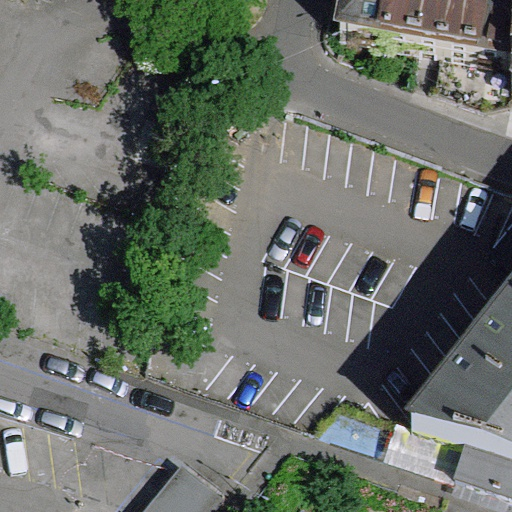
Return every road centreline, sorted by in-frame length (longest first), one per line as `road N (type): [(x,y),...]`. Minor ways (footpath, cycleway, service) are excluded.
road 1 (residential): [(511,160),(278,73)]
road 2 (residential): [(222,455),(0,376)]
road 3 (residential): [(278,73),(74,0)]
